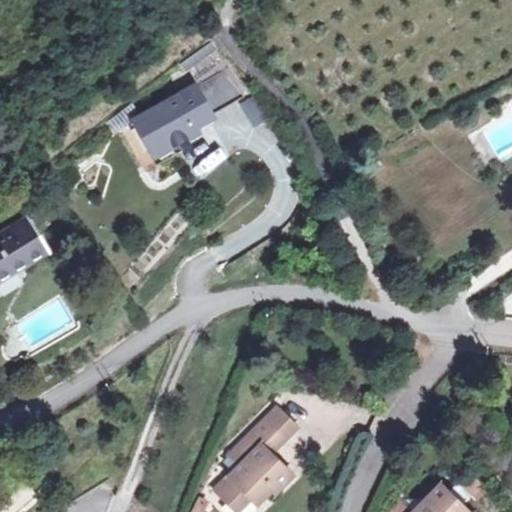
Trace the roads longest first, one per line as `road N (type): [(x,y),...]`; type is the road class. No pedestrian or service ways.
road 1 (residential): [(511,333),(229,297),(0,429)]
road 2 (track): [(222,30),(313,147),(356,254),(398,320)]
road 3 (track): [(185,324),(119,511)]
